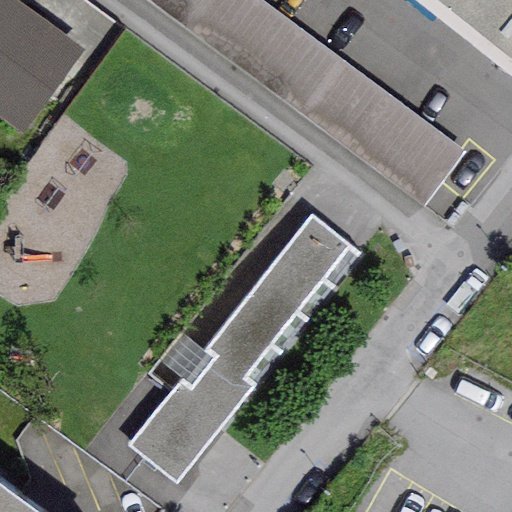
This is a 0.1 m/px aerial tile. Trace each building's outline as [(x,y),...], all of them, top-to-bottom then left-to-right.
[(86,53),(11,0),(0,0),(0,123),(23,140),(86,53)] [(257,0),(151,0),(432,210),(470,159),(257,0)] [(511,0),(369,0),(371,2),(372,0),(394,0),(511,91),(511,0)] [(137,445),(190,488),(375,258),(321,216),(137,445)] [(18,511),(0,498),(0,511),(18,511)]
